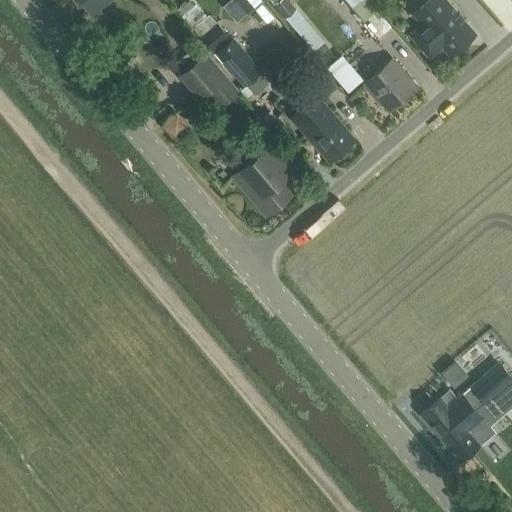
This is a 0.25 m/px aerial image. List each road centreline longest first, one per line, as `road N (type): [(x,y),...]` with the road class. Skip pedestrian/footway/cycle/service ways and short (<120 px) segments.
road 1 (track): [(346,511),(0,102)]
road 2 (tertiary): [(249,265),(24,0)]
road 3 (unclassified): [(511,38),(249,265)]
road 4 (tertiary): [(459,511),(249,265)]
